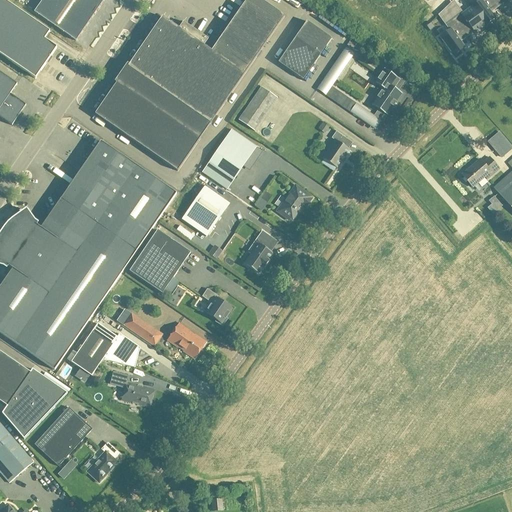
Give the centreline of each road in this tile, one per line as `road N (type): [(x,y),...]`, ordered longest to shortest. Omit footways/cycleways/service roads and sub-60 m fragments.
road 1 (tertiary): [(116,511),(173,449),(352,200),(511,41)]
road 2 (unknown): [(268,0),(286,17),(284,31),(213,133),(112,66)]
road 3 (unclassified): [(0,196),(134,0)]
